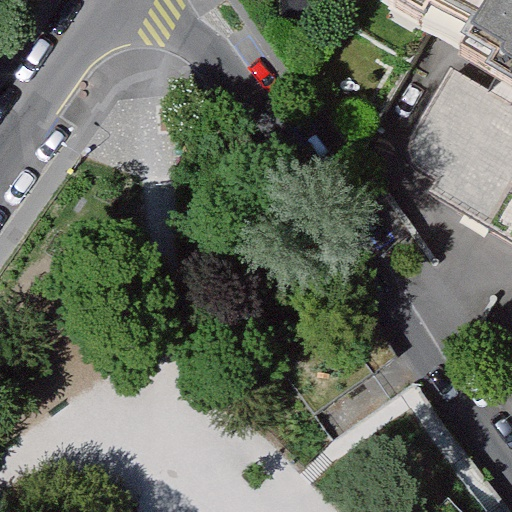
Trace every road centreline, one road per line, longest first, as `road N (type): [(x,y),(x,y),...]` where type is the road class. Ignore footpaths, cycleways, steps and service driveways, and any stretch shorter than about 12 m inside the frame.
road 1 (residential): [(155,0),(364,245),(511,471)]
road 2 (residential): [(103,0),(0,156)]
